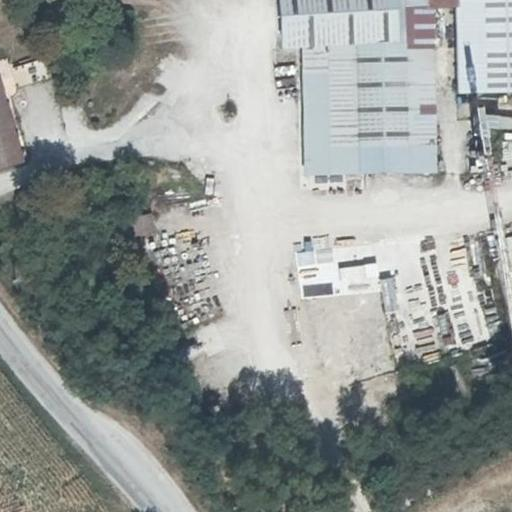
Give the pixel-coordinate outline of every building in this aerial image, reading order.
[(327,69),(328,82),(329,147),(437,143),(434,43),(398,44),(396,3),(451,1),(451,0),(275,0),(277,45),(299,45),(300,71),(327,69)] [(511,0),(451,0),(451,1),(453,95),(511,94),(511,0)] [(327,69),(300,71),(301,172),(438,169),(437,143),(329,147),(328,82),(327,69)] [(0,167),(24,161),(0,83),(0,167)] [(152,215),(127,217),(130,252),(154,250),(152,215)]
